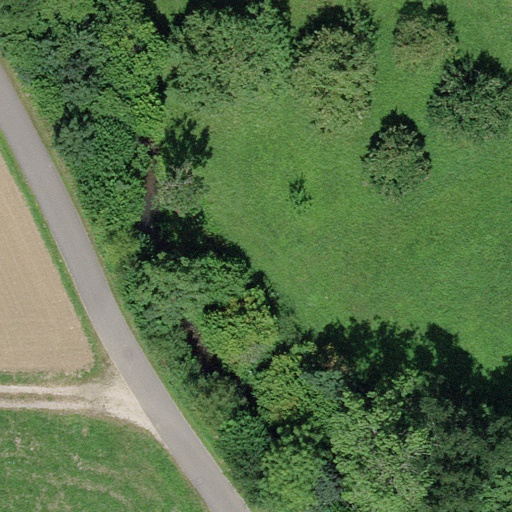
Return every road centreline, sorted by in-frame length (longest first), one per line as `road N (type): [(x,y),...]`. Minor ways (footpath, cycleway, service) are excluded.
road 1 (track): [(0,102),(142,390),(233,511)]
road 2 (track): [(0,396),(142,390)]
